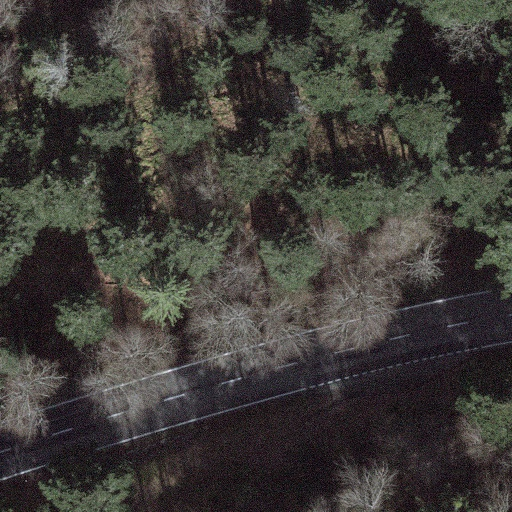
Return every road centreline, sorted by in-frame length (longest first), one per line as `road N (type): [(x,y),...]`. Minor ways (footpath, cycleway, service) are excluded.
road 1 (secondary): [(511,315),(315,352),(0,451)]
road 2 (track): [(115,511),(315,352)]
